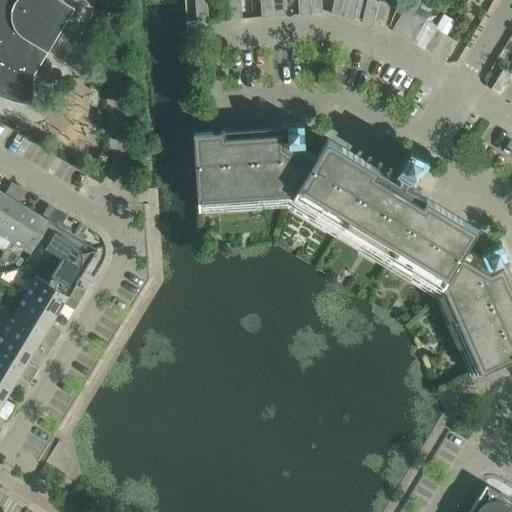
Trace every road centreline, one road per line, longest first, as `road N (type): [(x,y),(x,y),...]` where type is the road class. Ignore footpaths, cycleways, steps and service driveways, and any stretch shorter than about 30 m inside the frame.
road 1 (residential): [(463,84),(322,31),(216,38),(219,101),(328,97),(426,140)]
road 2 (residential): [(0,466),(122,267),(122,228),(0,155)]
